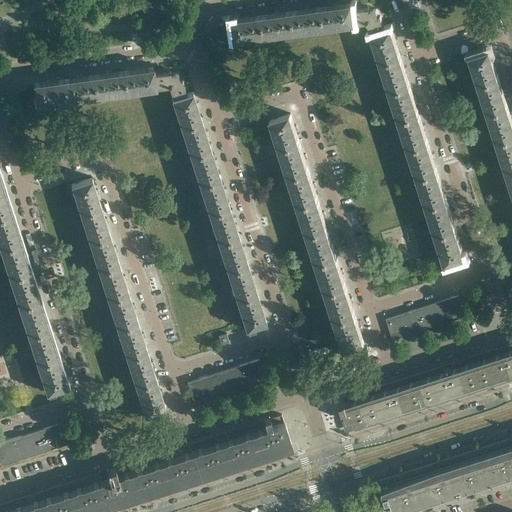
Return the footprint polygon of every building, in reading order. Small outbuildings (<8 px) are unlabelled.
[(354,11),(354,9),(353,2),(323,6),(326,28),(356,24),(356,23),(354,11)] [(326,28),(323,6),(293,10),(296,32),(326,28)] [(385,29),(381,14),(378,14),(376,8),(370,9),(370,7),(354,9),(354,11),(356,23),(368,21),(372,33),(385,29)] [(296,32),(293,10),(263,14),(266,36),(296,32)] [(266,36),(263,14),(232,19),(234,32),(232,33),(233,38),(235,38),(235,40),(266,36)] [(401,57),(397,44),(392,27),(385,29),(372,33),(371,34),(381,63),(401,57)] [(499,78),(495,66),(497,65),(496,61),(494,61),(490,49),(469,56),(478,85),(499,78)] [(410,85),(406,73),(401,57),(381,63),(390,92),(410,85)] [(157,88),(157,87),(155,75),(155,73),(154,66),(124,70),(127,92),(157,88)] [(127,92),(124,70),(94,74),(97,96),(127,92)] [(187,93),(182,77),(179,78),(177,72),(171,73),(171,71),(155,73),(155,75),(157,87),(169,85),(173,97),(187,93)] [(97,96),(94,74),(64,78),(67,100),(97,96)] [(67,100),(64,78),(33,83),(35,96),(34,97),(34,102),(36,102),(36,104),(67,100)] [(508,107),(504,94),(506,94),(505,89),(503,90),(499,78),(478,85),(488,113),(508,107)] [(420,114),(416,101),(410,85),(390,92),(399,121),(420,114)] [(202,120),(198,108),(193,91),(187,93),(173,97),(172,97),(181,127),(202,120)] [(511,137),(511,118),(508,107),(488,113),(497,142),(511,137)] [(300,142),(296,130),(298,129),(297,125),(295,125),(291,113),(270,119),(279,149),(300,142)] [(429,143),(425,130),(420,114),(399,121),(408,149),(429,143)] [(211,149),(207,137),(202,120),(181,127),(190,155),(211,149)] [(511,168),(511,137),(497,142),(506,171),(511,168)] [(309,170),(305,158),(307,158),(306,153),(304,154),(300,142),(279,149),(289,177),(309,170)] [(438,171),(434,159),(429,143),(408,149),(417,178),(438,171)] [(220,177),(216,165),(211,149),(190,155),(200,184),(220,177)] [(319,199),(315,188),(315,187),(317,186),(315,182),(313,183),(309,170),(289,177),(298,206),(319,199)] [(447,200),(443,188),(438,171),(417,178),(427,207),(447,200)] [(101,206),(97,194),(99,193),(98,189),(96,189),(92,177),(71,183),(81,212),(101,206)] [(230,206),(226,194),(220,177),(200,184),(209,213),(230,206)] [(0,217),(12,213),(8,201),(3,185),(0,185),(0,217)] [(328,228),(324,216),(326,215),(324,211),(323,212),(319,199),(298,206),(307,235),(328,228)] [(456,229),(453,217),(447,200),(427,207),(436,235),(456,229)] [(110,234),(107,222),(108,222),(107,217),(105,218),(101,206),(81,212),(90,241),(110,234)] [(239,235),(235,223),(230,206),(209,213),(218,242),(239,235)] [(22,242),(17,229),(12,213),(0,217),(0,245),(1,249),(22,242)] [(337,257),(333,245),(335,244),(334,240),(332,240),(328,228),(307,235),(316,264),(337,257)] [(466,257),(460,240),(456,229),(436,235),(445,264),(446,264),(447,266),(454,263),(454,261),(466,257)] [(120,263),(116,251),(118,250),(116,246),(114,246),(110,234),(90,241),(99,270),(120,263)] [(248,264),(244,252),(239,235),(218,242),(227,270),(248,264)] [(31,271),(27,258),(22,242),(1,249),(10,277),(31,271)] [(346,286),(343,274),(344,273),(343,269),(341,269),(337,257),(316,264),(326,292),(346,286)] [(129,292),(125,280),(127,279),(126,275),(124,275),(120,263),(99,270),(108,299),(129,292)] [(257,292),(254,280),(248,264),(227,270),(237,299),(257,292)] [(40,299),(36,287),(31,271),(10,277),(19,306),(40,299)] [(356,314),(352,302),(354,302),(352,297),(350,298),(346,286),(326,292),(335,321),(356,314)] [(138,321),(134,308),(136,308),(135,303),(133,304),(129,292),(108,299),(117,327),(138,321)] [(267,321),(263,309),(257,292),(237,299),(246,328),(247,327),(248,330),(255,327),(255,325),(267,321)] [(393,339),(465,315),(459,294),(386,318),(393,339)] [(49,328),(45,316),(40,299),(19,306),(29,335),(49,328)] [(365,343),(361,331),(363,330),(361,326),(359,326),(356,314),(335,321),(344,350),(365,343)] [(147,349),(144,337),(145,337),(144,332),(142,333),(138,321),(117,327),(127,356),(147,349)] [(58,357),(55,344),(49,328),(29,335),(38,363),(58,357)] [(229,342),(226,332),(218,335),(221,344),(229,342)] [(511,373),(511,342),(508,344),(511,353),(506,354),(500,356),(497,347),(452,362),(454,369),(446,372),(444,365),(447,364),(447,363),(345,396),(346,401),(341,403),(343,408),(345,407),(348,418),(351,426),(511,373)] [(157,378),(153,366),(155,365),(153,361),(151,362),(147,349),(127,356),(136,385),(157,378)] [(68,385),(64,373),(58,357),(38,363),(47,392),(68,385)] [(194,402),(266,379),(259,358),(187,381),(194,402)] [(166,407),(162,395),(164,394),(162,389),(160,390),(157,378),(136,385),(145,414),(166,407)] [(133,496),(215,469),(292,445),(283,417),(286,416),(285,413),(107,470),(109,475),(108,475),(110,480),(107,481),(104,482),(103,482),(100,472),(0,504),(0,511),(81,511),(115,501),(124,498),(133,497),(133,496)] [(0,464),(70,442),(63,421),(0,441),(0,464)] [(511,444),(382,486),(384,490),(383,490),(390,511),(391,511),(395,510),(396,511),(397,511),(405,511),(511,477),(511,444)]
